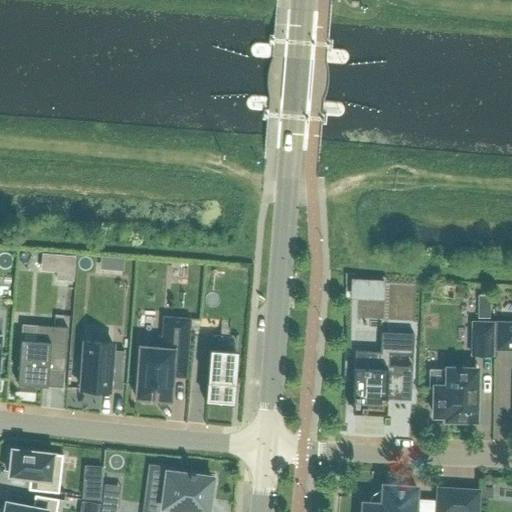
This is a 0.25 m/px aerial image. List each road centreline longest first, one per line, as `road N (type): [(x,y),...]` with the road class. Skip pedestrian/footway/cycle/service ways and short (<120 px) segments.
road 1 (unclassified): [(302,0),(262,446)]
road 2 (residential): [(0,422),(262,446)]
road 3 (residential): [(262,446),(511,454)]
